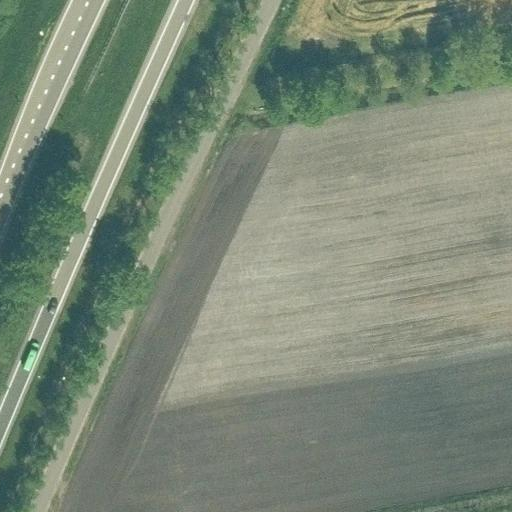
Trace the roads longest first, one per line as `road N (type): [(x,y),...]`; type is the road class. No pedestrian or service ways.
road 1 (unclassified): [(35,511),(270,0)]
road 2 (trunk): [(0,427),(184,0)]
road 3 (track): [(223,96),(511,42)]
road 4 (trunk): [(88,0),(0,216)]
